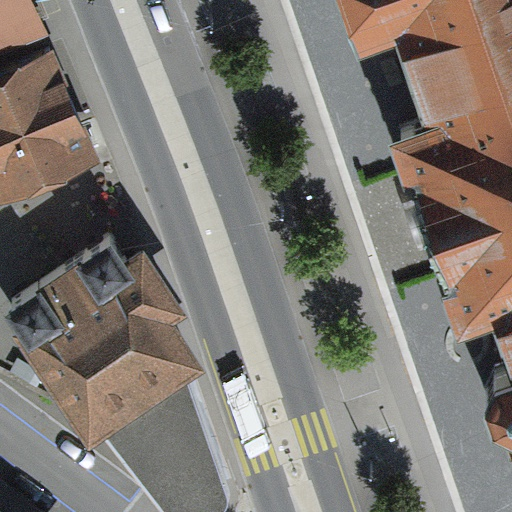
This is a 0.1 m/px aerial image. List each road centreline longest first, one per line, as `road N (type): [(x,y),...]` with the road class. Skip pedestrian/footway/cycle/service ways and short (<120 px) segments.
road 1 (primary): [(80,0),(281,511)]
road 2 (primary): [(327,511),(326,491),(141,0)]
road 3 (residential): [(107,511),(0,433)]
